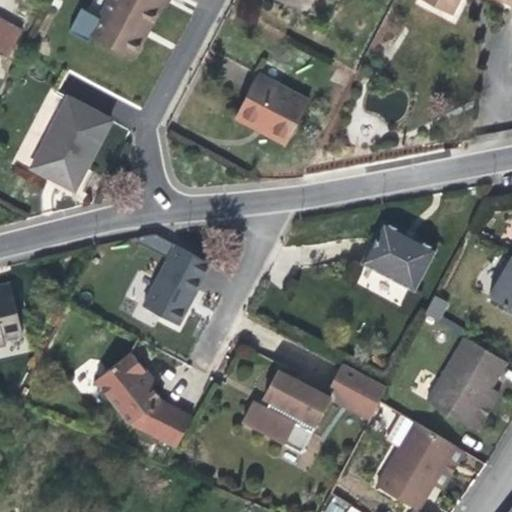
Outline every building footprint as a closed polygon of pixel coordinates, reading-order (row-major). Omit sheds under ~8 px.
[(163,0),(109,0),(100,18),(91,35),(133,57),(144,37),(142,36),(144,31),(148,24),(150,25),(163,0)] [(504,0),(511,3),(511,0),(427,0),(451,13),(457,0),(504,0)] [(88,42),(91,35),(100,18),(81,8),(68,31),(88,42)] [(22,31),(0,18),(0,50),(9,56),(22,31)] [(258,74),(235,117),(256,128),(259,124),(288,140),(309,101),(258,74)] [(57,180),(74,189),(86,167),(110,120),(69,98),(32,167),(51,178),(53,174),(58,177),(57,180)] [(259,124),(256,128),(260,130),(286,144),(288,140),(259,124)] [(407,233),(383,221),(361,264),(414,291),(436,248),(407,233)] [(136,242),(168,258),(175,245),(155,234),(139,237),(136,242)] [(194,294),(210,263),(175,245),(168,258),(143,306),(178,324),(187,308),(183,305),(190,292),(194,294)] [(511,257),(489,296),(511,309),(511,257)] [(357,284),(400,304),(407,288),(364,269),(357,284)] [(3,339),(22,335),(12,288),(0,291),(0,345),(4,344),(3,339)] [(191,300),(194,294),(190,292),(183,305),(187,308),(191,300)] [(434,295),(425,313),(438,320),(448,302),(434,295)] [(426,401),(468,426),(491,388),(507,362),(465,337),(426,401)] [(161,400),(162,399),(151,386),(142,374),(146,371),(131,352),(95,380),(97,383),(97,391),(103,399),(110,400),(130,424),(130,423),(176,447),(192,416),(161,400)] [(343,363),(326,396),(330,398),(369,418),(386,386),(343,363)] [(326,396),(278,370),(264,397),(271,401),(268,405),(267,408),(254,401),(243,422),(301,452),(330,398),(326,396)] [(150,376),(146,371),(142,374),(151,386),(155,382),(150,376)] [(499,392),(491,388),(468,426),(476,431),(489,410),(499,392)] [(387,439),(400,447),(415,421),(402,414),(387,439)] [(456,446),(415,421),(400,447),(377,486),(415,509),(418,510),(433,484),(456,446)] [(465,451),(456,446),(433,484),(442,489),(451,475),(465,451)] [(324,511),(342,511),(347,502),(333,495),(324,511)]
